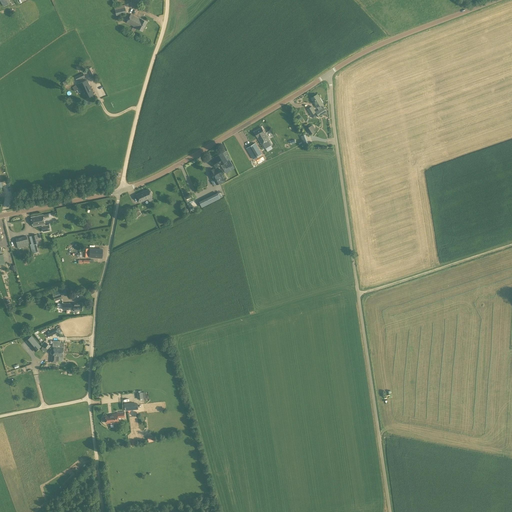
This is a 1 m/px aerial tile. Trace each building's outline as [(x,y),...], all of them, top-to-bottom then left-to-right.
[(116,16),(126,13),(124,5),(114,7),(116,16)] [(147,22),(141,19),(131,14),(126,22),(136,28),(142,31),(147,22)] [(87,69),(91,78),(97,75),(92,66),(87,69)] [(93,94),(86,80),(78,84),(82,92),(85,98),(93,94)] [(311,98),(317,107),(319,109),(315,111),(319,117),(327,112),(323,106),(321,108),(320,105),(323,103),(317,94),(311,98)] [(312,106),(307,109),(311,115),(316,112),(312,106)] [(261,144),(262,144),(265,149),(263,150),(269,160),(279,154),(273,144),(271,145),(269,140),(269,139),(262,127),(254,132),(261,144)] [(304,145),(308,143),(305,134),(300,136),(304,145)] [(255,143),(247,148),(253,159),(262,154),(255,143)] [(215,167),(220,165),(223,170),(229,167),(229,168),(233,165),(229,159),(227,161),(222,153),(215,157),(215,158),(211,160),(215,167)] [(218,167),(209,172),(216,185),(225,180),(218,167)] [(149,189),(136,195),(139,202),(152,197),(149,189)] [(200,207),(219,198),(216,193),(198,202),(200,207)] [(132,211),(131,208),(130,206),(121,210),(123,215),(132,211)] [(141,214),(139,212),(132,218),(134,220),(141,214)] [(45,224),(43,218),(49,217),(48,213),(43,214),(43,215),(31,217),(32,226),(42,225),(42,226),(41,226),(42,232),(50,230),(49,224),(45,225),(44,224),(45,224)] [(37,234),(29,236),(31,244),(30,244),(32,254),(38,252),(36,244),(39,243),(37,234)] [(15,239),(17,248),(29,246),(28,245),(26,236),(15,239)] [(90,249),(89,257),(102,258),(102,249),(90,249)] [(67,293),(65,287),(51,291),(55,301),(62,298),(61,295),(67,293)] [(62,331),(59,325),(44,333),(46,337),(49,336),(49,337),(58,332),(62,331)] [(40,346),(31,335),(25,341),(35,352),(41,346),(40,346)] [(59,347),(57,347),(57,345),(58,342),(54,340),(53,344),(53,347),(53,351),(50,350),(50,354),(51,355),(53,355),(52,355),(51,355),(51,362),(56,362),(56,361),(58,361),(62,361),(63,356),(63,347),(64,343),(60,343),(59,347)] [(124,403),(125,411),(135,410),(134,405),(134,402),(124,403)] [(104,415),(106,423),(110,423),(110,424),(114,423),(114,422),(118,422),(117,413),(104,415)]
